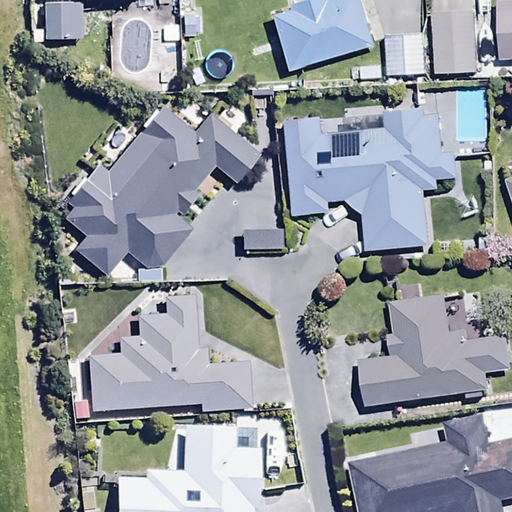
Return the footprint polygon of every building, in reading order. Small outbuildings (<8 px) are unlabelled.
[(289,79),(374,51),(357,0),(351,0),(325,9),(323,2),(288,14),(289,17),(271,23),(289,79)] [(511,5),(499,6),(500,67),(511,66),(511,5)] [(83,10),(43,11),(44,47),(84,46),(83,10)] [(476,18),(434,19),(435,81),(477,80),(476,18)] [(425,38),(385,40),(388,82),(427,81),(425,38)] [(199,141),(161,112),(110,178),(98,169),(68,208),(74,213),(65,225),(86,241),(75,255),(107,280),(125,257),(154,280),(188,236),(178,228),(199,201),(193,197),(213,171),(236,189),(260,158),(214,122),(199,141)] [(322,123),(281,127),(290,222),(329,219),(328,209),(348,208),(364,222),(367,255),(431,250),(427,197),(438,196),(438,188),(460,186),(458,160),(441,162),(438,120),(428,121),(427,114),(385,117),(386,132),(323,137),(322,123)] [(262,206),(246,206),(247,232),(281,232),(280,200),(262,200),(262,206)] [(360,364),(368,415),(488,398),(485,379),(511,375),(507,343),(470,348),(468,336),(451,339),(446,303),(419,307),(416,288),(398,291),(400,308),(392,309),(396,341),(390,342),(392,360),(360,364)] [(88,362),(92,420),(202,412),(202,423),(251,419),(248,369),(210,372),(209,353),(197,354),(193,301),(165,303),(166,320),(138,322),(140,341),(120,342),(121,360),(88,362)] [(447,434),(450,448),(349,470),(357,511),(502,511),(502,510),(511,507),(511,446),(492,451),(486,425),(447,434)] [(118,485),(117,511),(260,511),(262,457),(234,456),(234,435),(183,433),(181,478),(148,477),(148,486),(118,485)]
